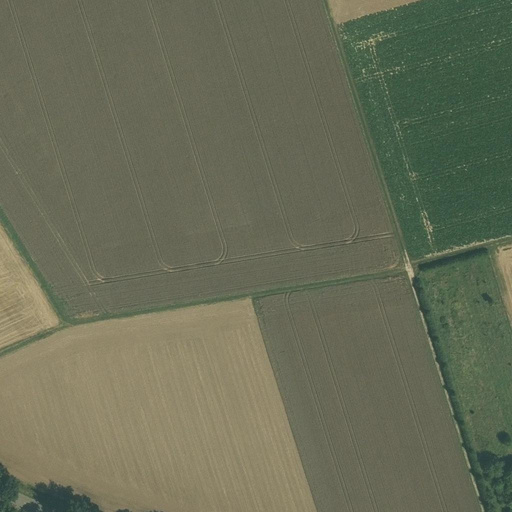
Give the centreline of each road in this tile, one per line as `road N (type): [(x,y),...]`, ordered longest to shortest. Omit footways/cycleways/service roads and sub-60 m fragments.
road 1 (track): [(483,511),(330,0)]
road 2 (track): [(0,355),(67,327),(407,267),(511,239)]
road 3 (track): [(0,208),(67,327)]
